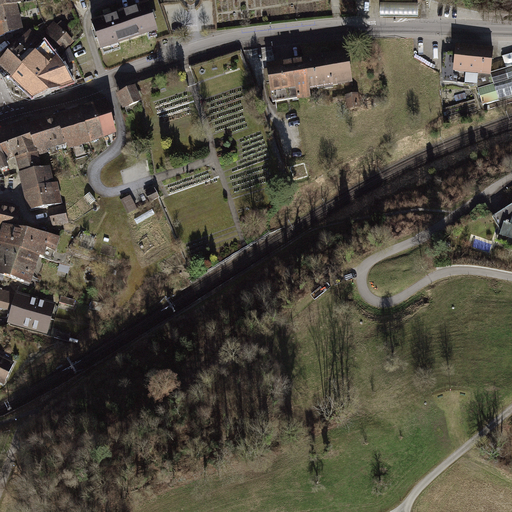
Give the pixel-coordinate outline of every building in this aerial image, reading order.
[(382,14),(419,14),(419,3),(382,3),(382,14)] [(14,5),(0,7),(0,36),(20,30),(14,5)] [(118,15),(93,24),(101,49),(157,30),(149,5),(123,14),(124,16),(119,18),(118,15)] [(58,26),(49,36),(64,50),(69,44),(63,38),(67,34),(58,26)] [(9,55),(1,63),(29,90),(56,58),(57,58),(32,34),(29,34),(14,49),(12,46),(6,52),(9,55)] [(460,83),(471,85),(475,49),(457,47),(456,54),(444,54),(443,67),(443,82),(460,83)] [(64,55),(68,64),(75,61),(70,49),(64,55)] [(493,51),(475,49),(471,85),(477,86),(483,105),(511,96),(511,67),(505,69),(508,80),(494,84),(491,73),(493,51)] [(347,54),(304,61),(308,86),(325,83),(325,87),(338,84),(338,81),(351,79),(347,54)] [(71,82),(56,58),(29,90),(36,96),(71,82)] [(304,61),(268,67),(273,102),(310,96),(308,86),(304,61)] [(134,87),(120,94),(127,108),(141,101),(134,87)] [(358,94),(347,96),(349,108),(359,107),(358,102),(359,101),(358,94)] [(108,104),(94,108),(100,129),(102,129),(104,137),(116,133),(110,110),(112,110),(110,105),(108,105),(108,104)] [(94,108),(80,112),(90,141),(104,137),(102,129),(100,129),(94,108)] [(80,112),(55,120),(66,142),(69,150),(91,143),(90,141),(80,112)] [(55,120),(28,128),(37,150),(38,152),(51,148),(52,151),(66,146),(64,143),(66,142),(55,120)] [(27,125),(0,135),(0,166),(2,172),(9,170),(6,163),(20,157),(36,151),(37,150),(28,128),(27,125)] [(36,151),(20,157),(20,160),(19,160),(22,173),(41,169),(36,151)] [(50,170),(22,176),(30,212),(61,205),(56,186),(53,187),(50,170)] [(155,190),(147,194),(151,202),(159,198),(155,190)] [(131,197),(122,201),(128,214),(138,210),(131,197)] [(511,205),(492,218),(501,230),(499,235),(509,239),(506,249),(511,250),(511,205)] [(19,210),(0,207),(0,227),(5,228),(1,243),(22,250),(28,232),(18,229),(19,210)] [(64,208),(50,212),(54,227),(68,223),(64,208)] [(59,238),(28,232),(22,250),(33,254),(52,261),(59,238)] [(24,282),(33,254),(22,250),(1,243),(0,242),(0,275),(5,277),(5,276),(24,282)] [(71,266),(62,264),(60,270),(69,273),(71,266)] [(0,306),(12,310),(17,295),(0,289),(0,306)] [(54,305),(17,295),(12,310),(10,321),(9,322),(11,323),(47,332),(54,305)] [(69,298),(61,297),(60,303),(67,305),(69,298)] [(105,305),(92,301),(90,308),(103,312),(105,305)] [(0,357),(0,380),(4,383),(7,378),(14,364),(0,357)]
